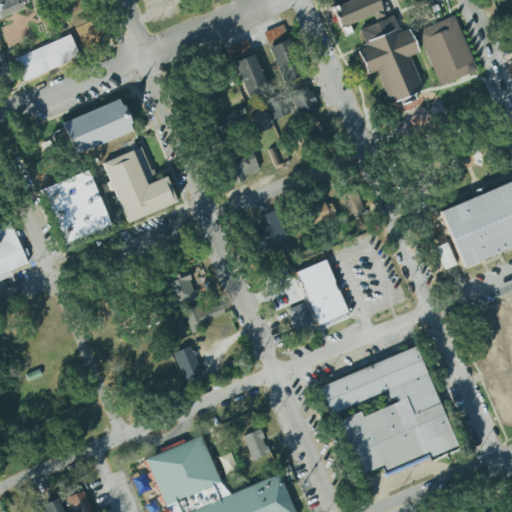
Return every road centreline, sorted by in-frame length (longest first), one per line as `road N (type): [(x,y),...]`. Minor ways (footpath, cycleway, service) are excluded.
road 1 (residential): [(509,511),(297,0)]
road 2 (residential): [(511,277),(0,489)]
road 3 (residential): [(327,511),(115,0)]
road 4 (residential): [(0,300),(511,89)]
road 5 (residential): [(118,438),(0,145)]
road 6 (residential): [(0,118),(280,0)]
road 7 (tertiary): [(384,511),(511,458)]
